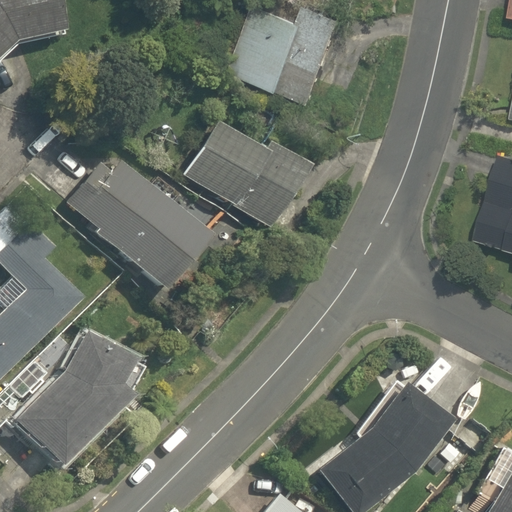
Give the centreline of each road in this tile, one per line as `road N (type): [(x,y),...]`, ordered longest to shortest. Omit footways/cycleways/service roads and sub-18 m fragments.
road 1 (tertiary): [(135,511),(302,337),(362,261)]
road 2 (tertiary): [(362,261),(412,154),(447,0)]
road 3 (residential): [(362,261),(511,341)]
